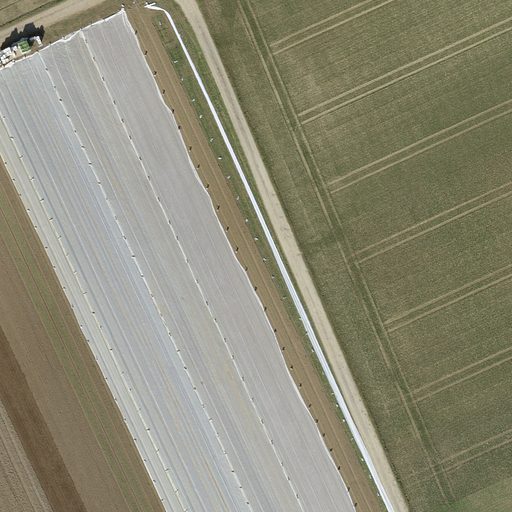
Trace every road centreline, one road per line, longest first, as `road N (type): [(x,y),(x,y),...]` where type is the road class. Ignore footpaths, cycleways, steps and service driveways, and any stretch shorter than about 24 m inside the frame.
road 1 (track): [(402,511),(190,0)]
road 2 (track): [(111,0),(0,48)]
